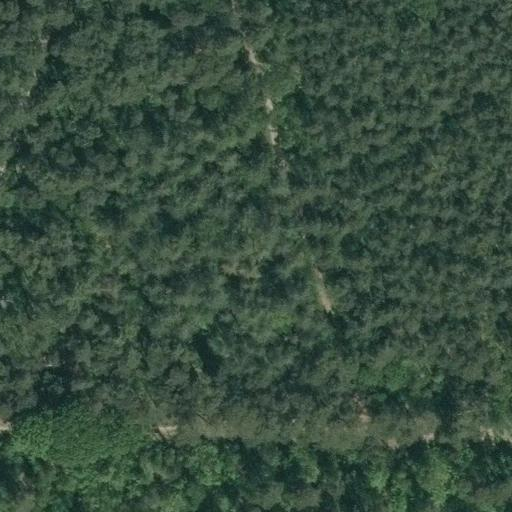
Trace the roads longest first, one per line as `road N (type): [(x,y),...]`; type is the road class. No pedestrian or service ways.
road 1 (track): [(0,435),(470,435),(511,425)]
road 2 (track): [(231,0),(369,432)]
